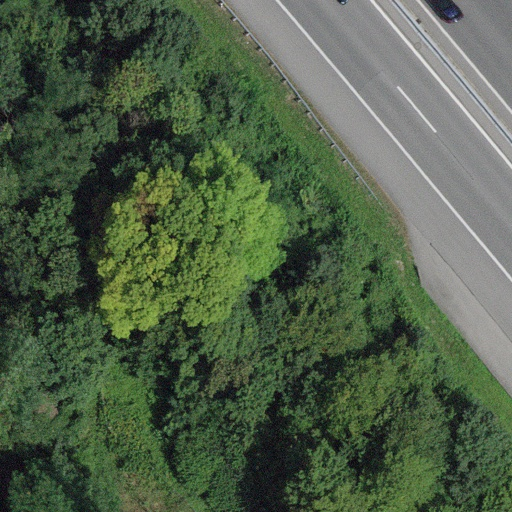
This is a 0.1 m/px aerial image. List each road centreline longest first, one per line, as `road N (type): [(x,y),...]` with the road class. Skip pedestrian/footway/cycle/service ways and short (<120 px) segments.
road 1 (motorway): [(316,0),(511,231)]
road 2 (track): [(185,511),(98,420)]
